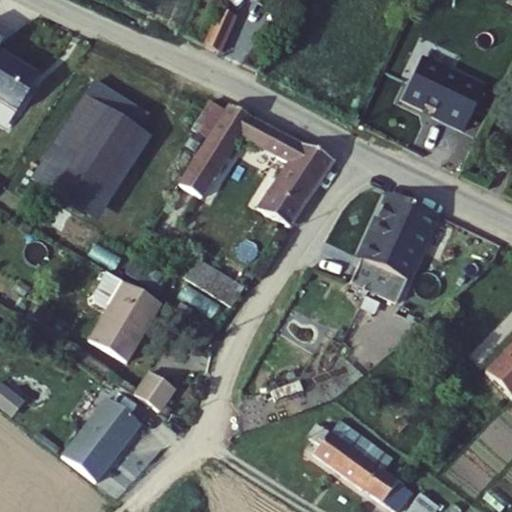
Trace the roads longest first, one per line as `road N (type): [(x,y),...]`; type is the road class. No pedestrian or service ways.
road 1 (residential): [(363,150),(246,329),(209,427),(132,506)]
road 2 (unclassified): [(45,0),(363,150)]
road 3 (unclassified): [(363,150),(511,224)]
